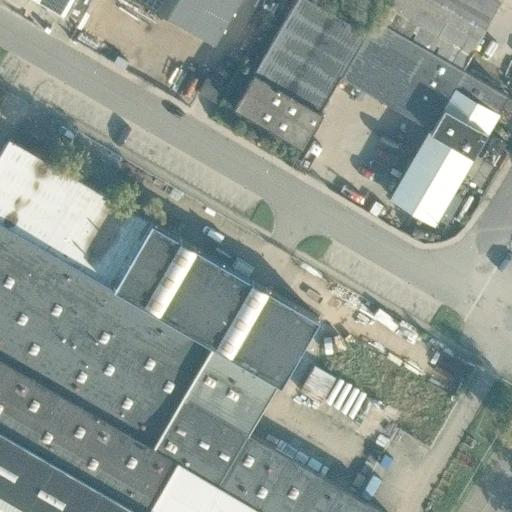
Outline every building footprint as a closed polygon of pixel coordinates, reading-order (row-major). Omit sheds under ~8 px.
[(34,0),(63,15),(71,0),(34,0)] [(148,0),(216,38),(238,0),(148,0)] [(358,0),(347,18),(313,0),(292,0),(233,105),(306,143),(343,77),(429,120),(387,197),(436,225),(511,90),(463,64),(498,0),(358,0)] [(0,511),(398,511),(256,428),(323,313),(19,135),(0,166),(0,511)] [(301,397),(325,405),(336,371),(312,363),(301,397)]
